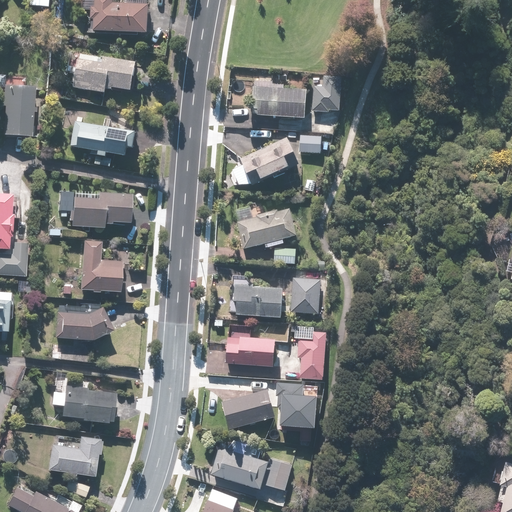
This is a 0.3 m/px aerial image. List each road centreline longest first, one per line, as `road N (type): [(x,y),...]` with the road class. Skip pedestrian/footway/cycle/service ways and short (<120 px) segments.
road 1 (residential): [(140,511),(162,447),(208,0)]
road 2 (unknown): [(0,153),(186,189)]
